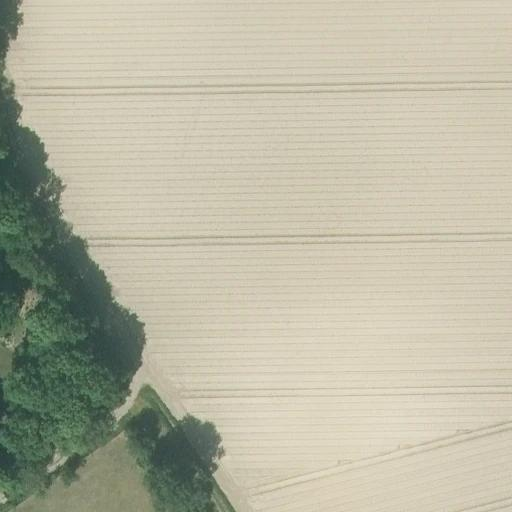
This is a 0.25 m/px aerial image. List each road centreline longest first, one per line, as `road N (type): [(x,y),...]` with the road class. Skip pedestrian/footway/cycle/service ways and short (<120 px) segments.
road 1 (track): [(126,391),(100,370),(22,203),(0,132)]
road 2 (track): [(126,391),(0,494)]
road 3 (track): [(220,511),(163,428),(126,391)]
